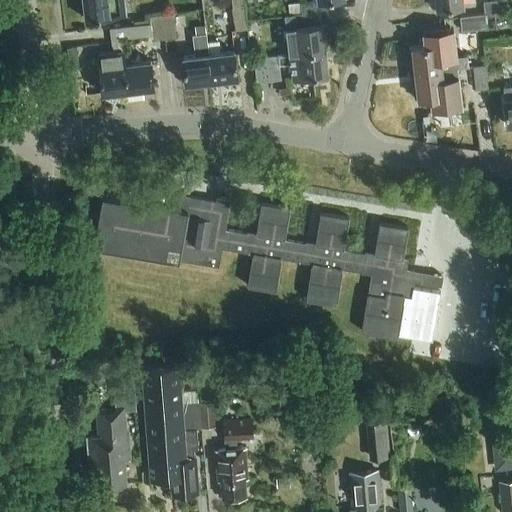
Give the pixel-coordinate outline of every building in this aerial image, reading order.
[(84,0),(86,18),(127,13),(125,0),(84,0)] [(248,29),(244,0),(231,0),(236,31),(248,29)] [(313,0),(303,1),(303,3),(297,3),(299,14),(329,10),(329,0),(313,0)] [(508,0),(492,0),(484,1),(486,13),(510,10),(508,0)] [(328,23),(329,10),(299,14),(286,15),(288,40),(297,39),(299,52),(327,48),(324,23),(328,23)] [(487,27),(486,13),(461,16),(463,30),(487,27)] [(164,15),(166,39),(178,38),(175,14),(164,15)] [(153,36),(153,40),(166,39),(164,15),(151,16),(151,24),(153,36)] [(99,53),(103,93),(129,90),(126,62),(123,39),(153,36),(151,24),(111,29),(114,51),(99,53)] [(415,46),(413,46),(415,71),(454,67),(453,57),(442,58),(441,50),(457,49),(456,41),(455,29),(431,32),(422,33),(424,45),(415,46)] [(210,53),(209,53),(208,42),(207,33),(193,34),(195,54),(184,56),(187,83),(213,81),(210,53)] [(219,41),(208,42),(209,53),(210,53),(213,81),(239,78),(236,50),(221,52),(219,41)] [(330,73),(327,48),(299,52),(279,54),(279,56),(255,58),(257,82),(282,80),(280,64),(292,63),(293,78),(330,73)] [(145,94),(145,88),(155,87),(152,59),(126,62),(129,90),(130,96),(145,94)] [(474,66),(477,90),(489,89),(487,64),(474,66)] [(454,67),(415,71),(418,98),(436,96),(438,108),(460,105),(457,67),(454,67)] [(399,337),(399,332),(432,338),(440,290),(414,286),(415,281),(442,286),(444,275),(407,268),(409,258),(404,257),(409,226),(380,222),(375,252),(366,251),(366,252),(345,249),(350,216),(321,212),(316,243),(307,241),(307,243),(285,239),(291,206),(262,201),(257,232),(248,231),(247,233),(226,229),(232,199),(218,197),(217,200),(174,193),(174,189),(124,181),(121,198),(103,195),(95,245),(220,266),(223,247),(254,252),(248,285),(277,290),(282,257),(313,262),(307,299),(337,304),(343,268),(372,272),(362,331),(399,337)] [(142,366),(145,406),(182,403),(179,363),(142,366)] [(88,438),(90,462),(95,462),(97,486),(127,483),(125,458),(131,458),(127,411),(137,410),(135,385),(115,386),(117,407),(98,409),(100,437),(88,438)] [(214,400),(200,401),(202,428),(216,427),(214,400)] [(200,401),(182,403),(186,449),(181,449),(181,458),(175,458),(176,470),(173,470),(173,476),(175,493),(198,491),(194,448),(199,448),(197,429),(202,428),(200,401)] [(182,403),(145,406),(151,478),(173,476),(173,470),(176,470),(175,458),(181,458),(181,449),(186,449),(182,403)] [(246,446),(237,447),(237,439),(254,437),(252,419),(225,421),(227,448),(216,449),(218,479),(221,479),(223,496),(246,494),(245,478),(248,477),(246,446)] [(386,419),(367,421),(371,458),(390,456),(386,419)] [(511,439),(497,440),(499,467),(511,466),(511,439)] [(382,506),(378,470),(351,472),(353,508),(350,508),(350,511),(385,511),(385,506),(382,506)] [(511,475),(500,476),(502,511),(505,511),(511,511),(511,475)] [(290,478),(277,479),(278,487),(290,486),(290,478)] [(401,511),(414,511),(411,479),(398,480),(401,511)]
